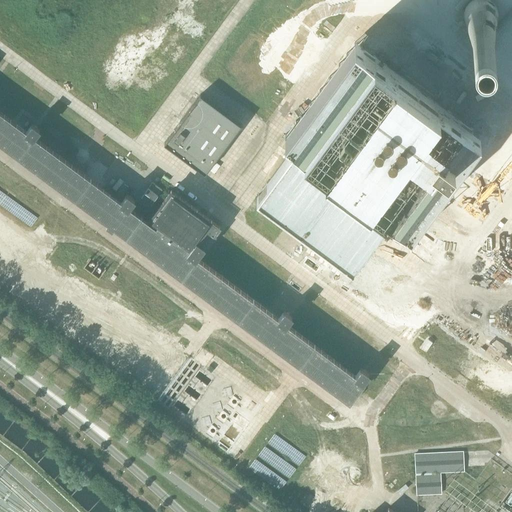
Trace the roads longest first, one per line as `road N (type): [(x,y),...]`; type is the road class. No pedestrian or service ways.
road 1 (secondary): [(218,511),(1,355)]
road 2 (track): [(0,222),(102,288),(184,313),(217,314)]
road 3 (secondary): [(1,355),(179,511)]
